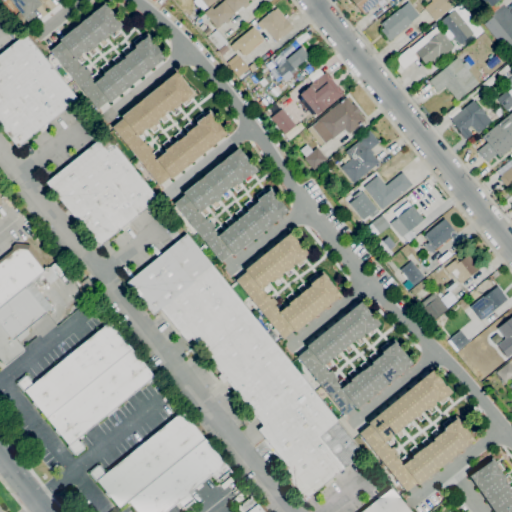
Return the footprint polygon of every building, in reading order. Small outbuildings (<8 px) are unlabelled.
[(42,5),(37,0),(7,0),(25,20),(42,5)] [(216,0),(207,8),(199,0),(216,0)] [(217,28),(204,13),(211,7),(213,9),(223,1),(223,0),(248,0),(246,2),(249,5),(244,8),(242,6),(234,13),(227,20),(228,21),(226,24),(224,22),(217,28)] [(381,0),(363,15),(351,0),(381,0)] [(435,21),(424,8),(432,1),(431,0),(454,0),(457,3),(435,21)] [(389,41),(381,30),(383,28),(380,24),(400,7),(401,8),(408,2),(419,15),(411,21),(412,23),(389,41)] [(95,110),(164,59),(148,37),(91,79),(76,58),(120,25),(105,4),(47,47),(95,110)] [(276,42),(259,21),(273,10),(283,22),(286,20),(293,29),(276,42)] [(459,45),(453,37),(449,40),(443,33),(447,30),(440,21),(454,10),(473,33),(459,45)] [(511,59),(484,24),(493,17),(511,40),(511,59)] [(403,69),(395,59),(409,48),(429,32),(427,29),(431,25),(431,26),(436,21),(440,26),(439,26),(443,30),(441,32),(453,47),(434,63),(432,60),(426,65),(416,52),(414,54),(417,58),(403,69)] [(243,55),(238,49),(235,52),(230,46),(233,43),(253,27),(263,39),(252,48),(253,49),(250,51),(249,50),(243,55)] [(218,50),(207,37),(203,32),(208,28),(212,33),(216,30),(227,42),(218,50)] [(17,148),(0,126),(0,53),(24,34),(77,99),(17,148)] [(285,57),(281,52),(291,44),(295,49),(285,57)] [(222,55),(218,51),(225,45),(229,50),(222,55)] [(286,81),(275,69),(302,47),(309,56),(293,69),(289,72),(292,76),(286,81)] [(490,69),(485,63),(496,54),(501,60),(490,69)] [(241,81),(227,63),(237,55),(239,58),(240,58),(249,68),(247,69),(250,73),(241,81)] [(457,101),(445,87),(438,93),(428,81),(457,57),(463,64),(466,61),(471,67),(467,70),(478,83),(471,89),(471,88),(460,97),(460,98),(457,101)] [(295,78),(291,74),(296,70),(299,75),(295,78)] [(225,135),(209,114),(154,156),(138,135),(192,93),(176,72),(109,123),(157,187),(225,135)] [(312,116),(307,110),(305,111),(303,109),(305,108),(299,100),(301,96),(299,95),(309,86),(311,84),(311,83),(316,79),(318,79),(326,72),(327,74),(328,74),(332,78),(331,79),(338,87),(339,87),(342,91),(342,92),(343,94),(326,109),(325,107),(316,115),(315,114),(312,116)] [(281,90),(276,85),(277,84),(278,85),(281,82),(285,87),(281,90)] [(276,96),(270,90),(275,85),(281,92),(276,96)] [(511,108),(508,111),(507,110),(506,111),(496,99),(507,91),(507,92),(510,89),(511,91),(511,108)] [(331,140),(331,139),(325,144),(311,126),(316,122),(316,121),(346,97),(352,105),(354,104),(360,112),(359,113),(365,120),(348,134),(344,129),(331,140)] [(264,109),(259,102),(263,98),(269,105),(264,109)] [(465,140),(460,133),(461,133),(450,120),(473,100),(481,109),(482,108),(484,112),(483,113),(484,113),(492,122),(478,133),(471,125),(467,128),(472,134),(465,140)] [(289,140),(284,134),(283,135),(270,119),(282,109),(295,125),(295,126),(299,131),(289,140)] [(486,162),(477,151),(487,142),(482,137),(511,112),(511,146),(499,158),(496,154),(486,162)] [(353,183),(340,167),(351,158),(345,152),(358,142),(357,140),(369,130),(379,142),(371,149),(374,153),(372,154),(379,163),(353,183)] [(98,247),(46,182),(105,134),(157,199),(98,247)] [(313,170),(303,158),(317,147),(327,159),(313,170)] [(270,190),(216,233),(200,212),(254,169),(237,148),(170,201),(220,264),(286,211),(270,190)] [(511,187),(511,186),(507,189),(499,178),(502,175),(501,174),(511,165),(511,187)] [(382,210),(363,187),(377,176),(385,186),(402,172),(412,185),(382,210)] [(408,231),(401,237),(390,224),(397,218),(397,217),(412,205),(423,220),(408,231)] [(388,226),(381,215),(364,227),(372,237),(388,226)] [(361,228),(357,223),(363,218),(367,223),(361,228)] [(433,254),(431,252),(429,253),(424,246),(428,242),(423,236),(425,235),(425,234),(444,219),(455,233),(436,248),(433,250),(435,252),(433,254)] [(280,340),(340,296),(323,274),(278,308),(262,288),(306,255),(289,233),(232,276),(280,340)] [(303,501),(277,469),(285,463),(258,430),(263,426),(192,338),(187,342),(160,309),(153,315),(126,283),(186,234),(362,453),(303,501)] [(387,257),(376,242),(380,239),(392,254),(387,257)] [(41,273),(30,281),(24,286),(0,306),(0,258),(12,250),(13,246),(16,244),(29,245),(48,267),(41,273)] [(460,284),(452,272),(449,274),(444,268),(456,259),(458,262),(468,254),(479,269),(460,284)] [(413,286),(408,280),(407,281),(405,279),(406,277),(404,274),(402,275),(401,274),(402,272),(400,270),(411,261),(424,277),(413,286)] [(48,267),(51,264),(52,265),(54,263),(62,272),(58,275),(57,274),(56,275),(58,277),(50,284),(41,273),(48,267)] [(449,292),(444,286),(452,280),(457,286),(449,292)] [(30,281),(52,307),(46,312),(24,286),(30,281)] [(46,312),(46,313),(26,329),(29,333),(19,342),(15,337),(14,338),(24,350),(5,366),(0,359),(0,306),(24,286),(46,312)] [(480,321),(470,307),(482,297),(497,286),(502,292),(502,293),(507,300),(505,302),(504,301),(494,310),(480,321)] [(432,320),(423,308),(424,307),(421,303),(434,293),(437,297),(438,296),(440,299),(450,291),(457,300),(447,308),(432,320)] [(411,364),(394,343),(339,385),(323,364),(334,355),(335,356),(376,323),(360,302),(294,353),(343,417),(411,364)] [(511,354),(507,358),(497,345),(505,338),(497,328),(511,316),(511,354)] [(76,456),(75,454),(74,455),(67,447),(69,445),(25,391),(23,392),(16,384),(18,383),(17,381),(24,375),(26,377),(27,375),(31,380),(30,382),(32,384),(110,321),(154,376),(76,439),(79,442),(81,441),(85,446),(83,447),(84,449),(76,456)] [(448,339),(456,350),(467,342),(458,330),(448,339)] [(511,376),(504,383),(496,372),(508,362),(511,366),(511,376)] [(456,419),(401,462),(384,440),(436,399),(439,402),(450,394),(432,371),(356,430),(405,493),(472,440),(456,419)] [(126,502),(119,508),(97,481),(96,482),(89,474),(90,473),(89,471),(97,465),(98,466),(100,465),(104,470),(102,471),(105,474),(182,411),(204,439),(126,502)] [(204,439),(231,472),(230,473),(229,471),(219,480),(220,481),(219,482),(218,481),(216,482),(211,475),(188,494),(195,502),(193,503),(193,502),(185,509),(186,509),(184,510),(184,509),(182,510),(181,509),(176,503),(165,511),(136,511),(129,502),(127,503),(126,502),(204,439)] [(492,511),(511,511),(511,494),(496,469),(498,468),(492,459),(468,474),(492,511)] [(361,511),(391,488),(410,511),(361,511)] [(243,511),(240,507),(242,505),(241,504),(250,497),(257,504),(263,511),(243,511)]
